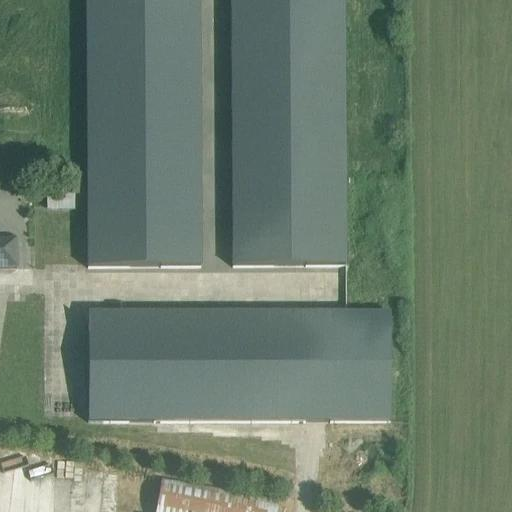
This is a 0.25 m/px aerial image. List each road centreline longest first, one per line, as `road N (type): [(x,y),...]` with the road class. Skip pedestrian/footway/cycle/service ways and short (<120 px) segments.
road 1 (unknown): [(0,280),(213,289),(211,0)]
road 2 (unknown): [(213,289),(337,295)]
